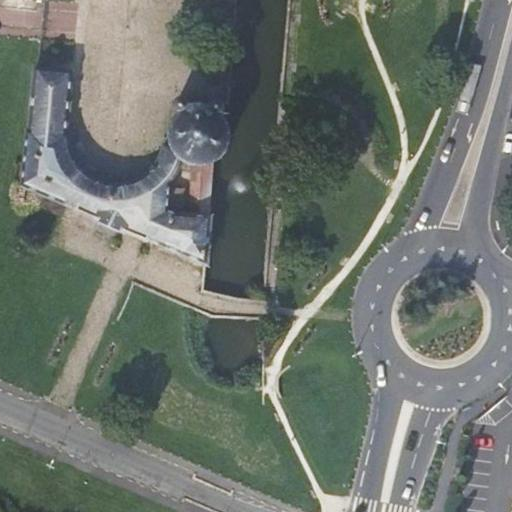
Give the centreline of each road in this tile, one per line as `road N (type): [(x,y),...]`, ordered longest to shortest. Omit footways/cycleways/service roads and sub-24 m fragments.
road 1 (secondary): [(500,0),(460,131),(405,256)]
road 2 (residential): [(251,511),(0,406)]
road 3 (unknown): [(47,426),(144,246)]
road 4 (secondary): [(472,257),(473,208),(511,64)]
road 5 (secondary): [(386,369),(363,505)]
road 6 (secondary): [(405,256),(378,280),(366,315),(386,369)]
road 7 (secondary): [(398,511),(437,391)]
